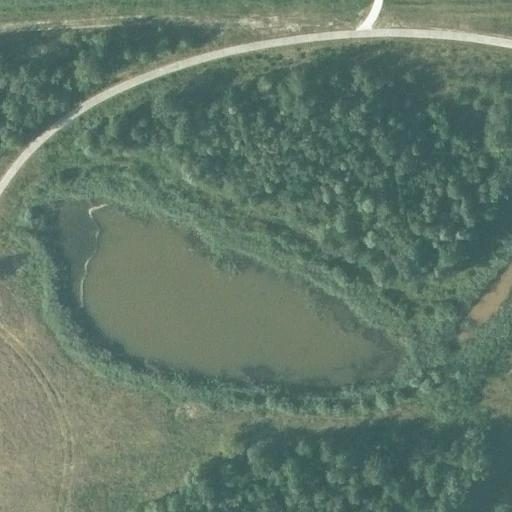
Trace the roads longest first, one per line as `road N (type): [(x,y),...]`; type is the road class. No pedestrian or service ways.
road 1 (track): [(0,28),(511,7)]
road 2 (track): [(404,306),(511,185)]
road 3 (track): [(337,511),(400,459),(415,415)]
